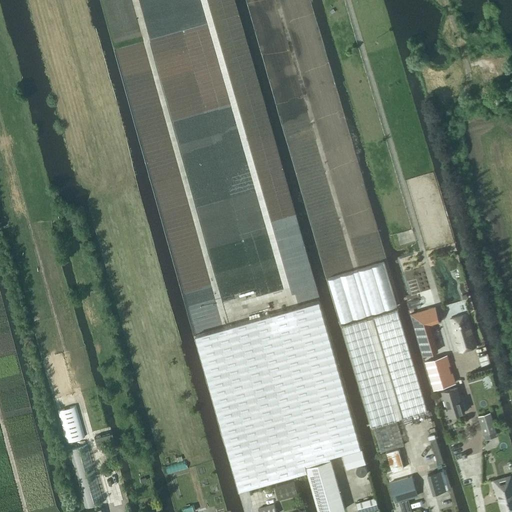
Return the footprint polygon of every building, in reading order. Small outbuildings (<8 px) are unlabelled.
[(196,335),(196,336),(239,490),(241,490),(307,471),(306,466),(331,460),(330,456),(361,448),(319,301),(294,308),(289,309),(223,328),(196,335)] [(439,321),(435,306),(411,313),(423,355),(438,350),(430,324),(439,321)] [(398,309),(342,326),(371,426),(427,409),(398,309)] [(465,314),(450,318),(454,332),(456,332),(457,337),(456,337),(460,351),(475,347),(465,314)] [(427,362),(435,388),(454,382),(446,356),(427,362)] [(443,391),(450,416),(465,411),(458,387),(443,391)] [(76,405),(57,410),(66,442),(84,437),(76,405)] [(478,415),(484,434),(495,431),(489,411),(478,415)] [(373,427),(381,451),(404,445),(397,420),(373,427)] [(111,432),(94,437),(96,444),(113,439),(111,432)] [(438,464),(443,463),(436,440),(430,441),(438,464)] [(70,449),(86,506),(102,502),(86,444),(70,449)] [(366,463),(362,449),(343,455),(346,468),(366,463)] [(387,452),(392,471),(404,468),(398,449),(387,452)] [(331,460),(306,466),(307,471),(318,511),(332,511),(344,509),(331,460)] [(393,476),(389,477),(396,502),(398,501),(408,498),(418,495),(411,471),(393,476)] [(441,472),(429,475),(434,494),(446,491),(446,490),(441,472)] [(511,484),(509,474),(493,479),(502,509),(511,506),(511,484)] [(275,486),(278,500),(298,494),(294,481),(275,486)] [(356,502),(358,511),(362,511),(378,507),(375,497),(356,502)]
